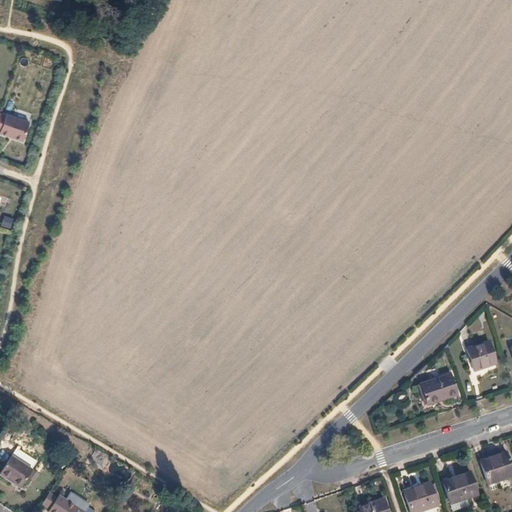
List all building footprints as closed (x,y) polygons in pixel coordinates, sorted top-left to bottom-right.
[(0,135),(20,142),(26,123),(4,115),(3,117),(0,115),(0,135)] [(1,225),(10,228),(14,218),(4,215),(1,225)] [(472,372),(495,365),(488,343),(465,351),(472,372)] [(444,396),(445,400),(456,396),(449,376),(419,386),(425,405),(438,400),(437,398),(444,396)] [(496,459),(479,465),(486,486),(511,477),(511,475),(505,454),(495,457),(496,459)] [(478,462),(479,465),(496,459),(495,457),(478,462)] [(31,471),(10,458),(0,473),(0,476),(20,489),(31,471)] [(448,506),(465,500),(476,496),(468,474),(441,483),(448,506)] [(435,503),(431,491),(429,484),(402,492),(408,511),(422,511),(429,510),(427,506),(435,503)] [(434,490),(431,491),(435,503),(436,506),(439,505),(434,490)] [(48,494),(41,505),(49,510),(47,511),(93,511),(94,511),(87,507),(88,505),(76,498),(75,494),(72,493),(70,494),(65,502),(57,497),(56,499),(48,494)] [(386,511),(382,500),(358,508),(358,511),(386,511)] [(451,511),(467,507),(465,500),(448,506),(450,511),(451,511)]
